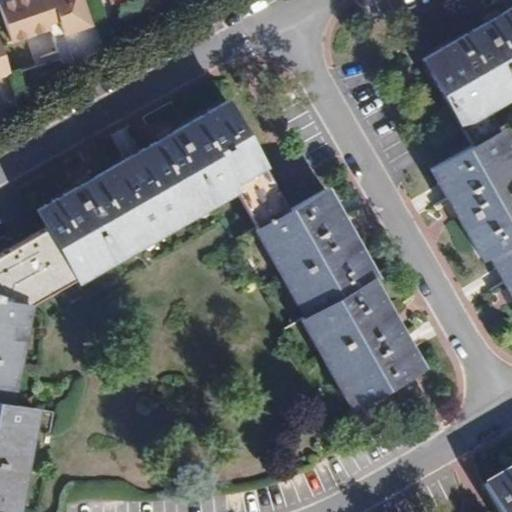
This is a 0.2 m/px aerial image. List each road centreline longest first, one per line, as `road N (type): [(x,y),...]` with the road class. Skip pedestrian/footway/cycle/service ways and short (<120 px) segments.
road 1 (residential): [(279,14),(508,416)]
road 2 (residential): [(0,169),(279,14)]
road 3 (residential): [(344,511),(508,416)]
